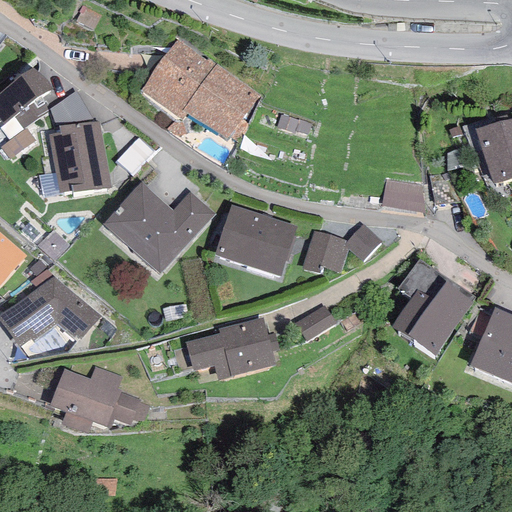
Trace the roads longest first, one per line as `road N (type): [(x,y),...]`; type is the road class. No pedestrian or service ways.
road 1 (residential): [(0,24),(237,189),(441,232),(511,278)]
road 2 (tertiary): [(511,43),(473,51),(361,44),(186,0)]
